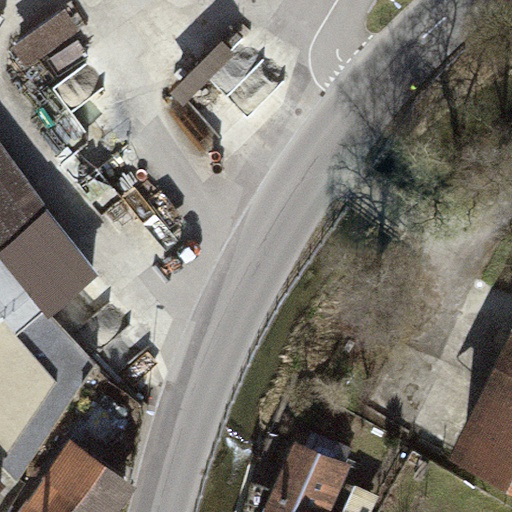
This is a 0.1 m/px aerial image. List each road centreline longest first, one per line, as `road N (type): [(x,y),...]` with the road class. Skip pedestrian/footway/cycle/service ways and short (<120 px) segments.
road 1 (tertiary): [(335,123),(270,219),(165,511)]
road 2 (unknown): [(335,123),(445,236),(511,203)]
road 3 (tertiary): [(458,0),(394,55),(335,123)]
road 4 (residential): [(335,123),(379,0)]
